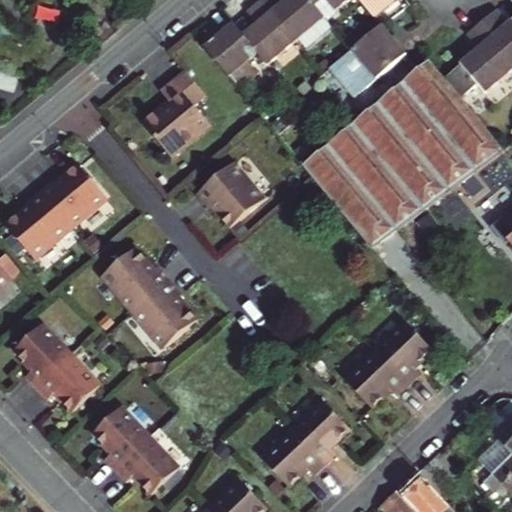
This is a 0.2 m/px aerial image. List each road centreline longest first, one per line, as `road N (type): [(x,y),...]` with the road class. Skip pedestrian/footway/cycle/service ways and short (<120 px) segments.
road 1 (residential): [(66,98),(243,302)]
road 2 (residential): [(503,357),(343,511)]
road 3 (residential): [(185,0),(66,98)]
